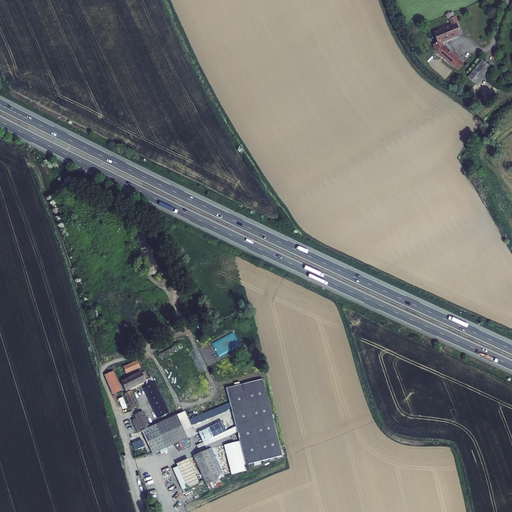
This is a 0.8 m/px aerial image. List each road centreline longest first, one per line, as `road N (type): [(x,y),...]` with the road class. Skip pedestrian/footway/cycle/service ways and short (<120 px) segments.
road 1 (motorway): [(511,349),(0,104)]
road 2 (motorway): [(0,121),(511,365)]
